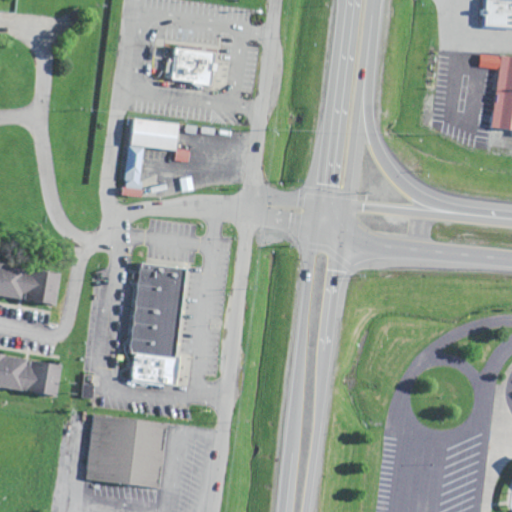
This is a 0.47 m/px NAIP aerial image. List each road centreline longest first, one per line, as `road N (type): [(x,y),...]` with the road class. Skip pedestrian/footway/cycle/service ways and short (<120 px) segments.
road 1 (residential): [(248,206),(211,511)]
road 2 (secondary): [(313,235),(283,511)]
road 3 (secondary): [(311,511),(345,240)]
road 4 (residential): [(133,0),(108,232)]
road 5 (residential): [(484,394),(462,365),(437,359),(414,370),(403,393),(408,417),(427,433),(451,434),(481,420)]
road 6 (trunk): [(347,207),(374,0)]
road 7 (residential): [(274,0),(248,206)]
road 8 (trunk): [(351,0),(318,202)]
road 9 (trunk): [(313,235),(511,262)]
road 10 (trunk): [(511,222),(318,202)]
road 11 (trunk): [(479,220),(416,191),(380,148),(361,101)]
road 12 (residential): [(469,511),(484,394),(511,343)]
road 13 (residential): [(108,232),(140,210),(248,206)]
road 14 (residential): [(403,393),(383,511)]
